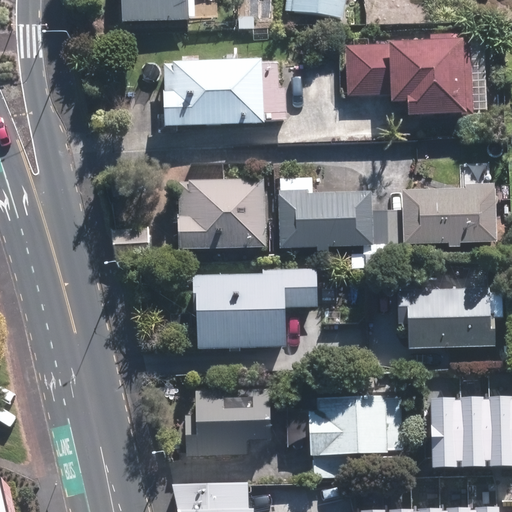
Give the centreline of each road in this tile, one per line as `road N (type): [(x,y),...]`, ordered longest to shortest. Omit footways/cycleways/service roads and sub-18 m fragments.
road 1 (secondary): [(32,0),(70,280)]
road 2 (secondary): [(123,511),(70,280)]
road 3 (secondary): [(70,280),(0,135)]
